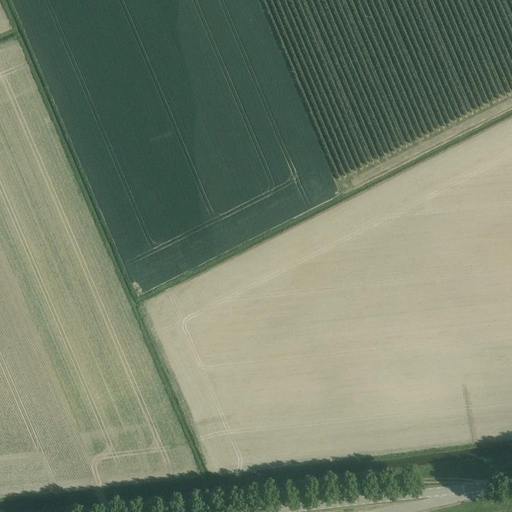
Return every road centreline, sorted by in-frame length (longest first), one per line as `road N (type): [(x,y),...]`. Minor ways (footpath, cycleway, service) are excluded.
road 1 (track): [(470,488),(348,483),(97,511)]
road 2 (tertiary): [(272,511),(470,488)]
